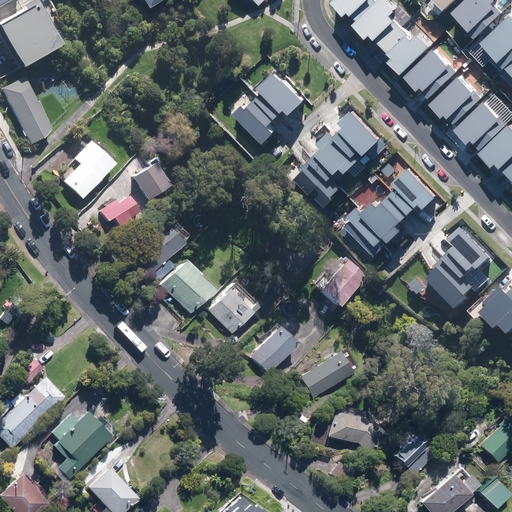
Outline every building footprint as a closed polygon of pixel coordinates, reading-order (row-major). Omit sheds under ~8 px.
[(363,18),(381,0),(380,0),(336,0),(336,1),(350,15),(355,10),(363,18)] [(392,0),(381,0),(363,18),(358,23),(372,37),(376,33),(380,37),(400,18),(395,13),(400,8),(392,0)] [(439,0),(447,8),(456,0),(439,0)] [(498,0),(467,0),(456,11),(474,30),(473,31),(479,37),(506,11),(497,2),(498,0)] [(37,2),(3,22),(27,63),(61,44),(37,2)] [(511,14),(486,40),(504,59),(503,60),(508,66),(511,62),(511,14)] [(413,32),(400,18),(380,37),(393,50),(413,32)] [(418,37),(413,32),(393,50),(398,55),(393,60),(406,73),(435,45),(423,32),(418,37)] [(461,69),(438,47),(409,75),(422,89),(426,85),(429,89),(427,91),(432,97),(461,69)] [(309,99),(281,69),(264,84),(268,88),(259,96),(281,119),(290,111),(293,114),(309,99)] [(0,83),(0,85),(29,137),(51,125),(20,72),(0,83)] [(482,97),(462,76),(433,102),(444,114),(448,109),(457,119),(482,97)] [(246,101),(230,117),(259,147),(275,132),(271,128),(281,119),(259,96),(250,105),(246,101)] [(511,121),(489,98),(459,127),(473,141),(477,137),(480,141),(477,143),(483,149),(511,121)] [(389,143),(355,107),(341,120),(344,124),(338,130),(359,152),(366,146),(375,156),(389,143)] [(511,123),(484,150),(498,165),(501,162),(511,173),(511,172),(511,123)] [(359,159),(331,129),(321,139),(325,143),(314,153),(336,175),(345,166),(349,169),(359,159)] [(61,181),(81,198),(112,163),(86,141),(71,158),(76,163),(61,181)] [(323,202),(340,187),(313,158),(296,174),(323,202)] [(130,177),(145,199),(167,185),(152,162),(130,177)] [(411,165),(397,178),(400,182),(393,188),(413,209),(420,202),(425,207),(438,194),(411,165)] [(365,207),(394,237),(405,226),(400,220),(410,211),(391,192),(381,201),(377,196),(365,207)] [(105,218),(116,234),(126,227),(121,219),(131,212),(120,196),(110,203),(108,201),(93,212),(100,222),(105,218)] [(390,240),(358,206),(337,225),(370,259),(390,240)] [(130,255),(149,277),(187,244),(168,222),(130,255)] [(286,230),(292,235),(296,231),(290,226),(286,230)] [(494,258),(463,227),(451,238),(458,245),(446,256),(466,276),(477,265),(482,270),(494,258)] [(290,239),(296,245),(304,237),(298,231),(290,239)] [(319,288),(338,306),(365,276),(346,259),(319,288)] [(425,276),(457,310),(475,292),(443,259),(425,276)] [(181,264),(161,285),(193,313),(213,293),(181,264)] [(362,284),(365,287),(371,280),(368,278),(362,284)] [(371,287),(377,293),(382,288),(377,282),(371,287)] [(486,305),(478,313),(493,328),(497,325),(506,334),(511,327),(511,286),(506,293),(499,286),(483,303),(486,305)] [(220,290),(201,309),(224,332),(243,313),(220,290)] [(243,356),(261,373),(290,343),(272,326),(243,356)] [(330,353),(294,377),(308,397),(343,374),(330,353)] [(18,373),(27,382),(42,368),(33,358),(18,373)] [(0,418),(0,437),(10,448),(62,396),(42,376),(0,418)] [(477,445),(497,462),(511,445),(511,416),(503,409),(492,421),(496,425),(477,445)] [(56,467),(68,478),(110,435),(84,410),(76,419),(69,413),(50,432),(57,438),(55,441),(56,442),(52,446),(65,458),(56,467)] [(350,444),(362,456),(380,437),(363,420),(327,412),(321,438),(350,444)] [(282,421),(297,431),(302,424),(288,414),(282,421)] [(404,437),(385,457),(407,477),(426,458),(426,457),(404,437)] [(0,452),(0,460),(10,452),(6,447),(0,452)] [(329,474),(337,480),(345,467),(336,462),(329,474)] [(86,486),(110,511),(122,511),(137,498),(107,466),(86,486)] [(0,490),(0,498),(12,511),(37,511),(47,503),(19,473),(0,490)] [(442,476),(415,503),(423,511),(443,511),(461,495),(442,476)] [(473,493),(491,510),(504,495),(487,479),(473,493)] [(228,511),(262,511),(245,494),(227,511),(228,511)]
